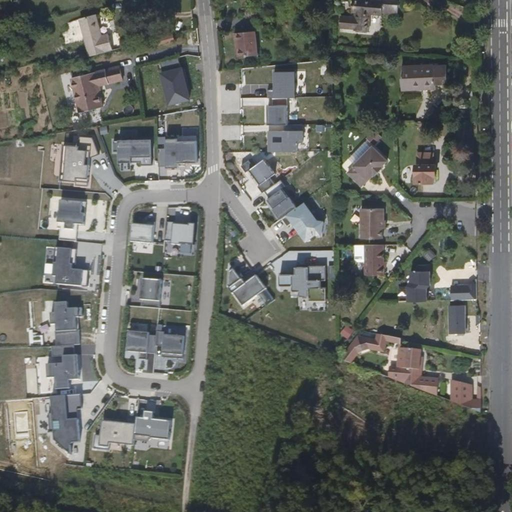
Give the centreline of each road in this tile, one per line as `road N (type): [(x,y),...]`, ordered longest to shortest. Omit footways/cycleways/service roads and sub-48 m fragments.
road 1 (residential): [(213,194),(134,200),(119,215),(107,363),(127,384),(195,391)]
road 2 (unclassified): [(500,7),(502,284)]
road 3 (unclassified): [(502,284),(504,511)]
road 4 (residential): [(195,391),(213,194)]
road 5 (residential): [(213,194),(204,0)]
